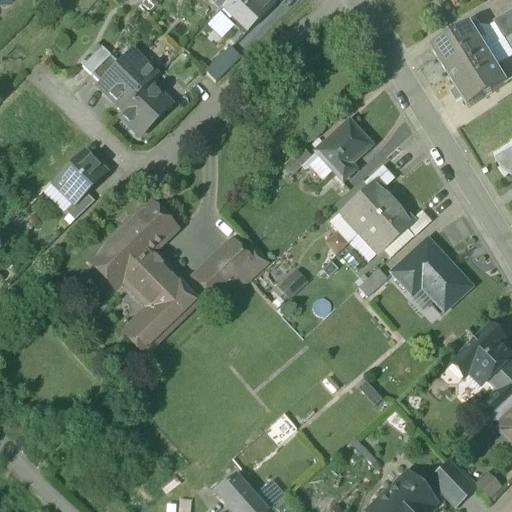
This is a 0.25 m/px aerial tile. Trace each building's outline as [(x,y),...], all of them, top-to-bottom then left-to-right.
[(206,0),(221,15),(222,12),(233,0),(206,0)] [(265,0),(233,0),(222,12),(245,35),(273,7),(265,0)] [(511,11),(492,24),(503,43),(511,37),(511,11)] [(470,26),(429,51),(446,78),(487,53),(470,26)] [(511,37),(503,43),(511,56),(511,37)] [(230,51),(205,75),(215,85),(240,61),(230,51)] [(487,53),(446,78),(466,111),(507,86),(487,53)] [(100,87),(99,89),(107,97),(105,98),(122,114),(148,88),(156,79),(131,55),(119,67),(100,87)] [(109,58),(90,78),(100,87),(119,67),(109,58)] [(122,114),(118,119),(140,141),(170,109),(148,88),(122,114)] [(347,126),(314,156),(341,185),(354,174),(349,168),(369,150),(347,126)] [(301,152),(283,169),(291,178),(310,161),(301,152)] [(83,156),(52,188),(73,208),(74,209),(85,197),(105,177),(83,156)] [(511,156),(502,162),(511,178),(511,156)] [(382,171),(364,187),(369,192),(373,187),(380,194),(392,182),(382,171)] [(369,192),(345,214),(362,234),(392,207),(380,194),(373,187),(369,192)] [(85,197),(74,209),(73,208),(65,216),(74,226),(94,206),(85,197)] [(409,226),(392,207),(362,234),(381,254),(403,233),(410,227),(409,226)] [(196,306),(149,258),(174,233),(149,208),(86,269),(103,286),(112,277),(148,315),(122,340),(141,360),(196,306)] [(420,215),(409,226),(410,227),(403,233),(411,242),(429,225),(420,215)] [(469,291),(426,244),(391,276),(407,293),(416,285),(443,315),(469,291)] [(230,246),(193,282),(212,302),(250,266),(230,246)] [(299,271),(278,288),(289,301),(309,284),(299,271)] [(377,273),(358,291),(366,300),(385,282),(377,273)] [(487,328),(449,365),(463,379),(467,375),(479,387),(486,381),(506,361),(508,359),(496,346),(500,342),(487,328)] [(511,367),(506,361),(486,381),(497,392),(495,393),(505,403),(511,396),(511,367)] [(511,396),(505,403),(488,419),(496,427),(511,411),(511,396)] [(511,411),(496,427),(494,429),(511,447),(511,411)] [(282,416),(272,425),(279,432),(289,424),(282,416)] [(449,465),(429,484),(454,509),(474,490),(449,465)] [(406,476),(370,510),(371,511),(427,511),(434,506),(406,476)] [(486,477),(476,487),(487,499),(498,489),(486,477)] [(262,511),(234,480),(213,498),(224,511),(268,511),(266,509),(262,511)] [(173,481),(159,494),(165,500),(179,488),(173,481)] [(316,484),(306,493),(314,502),(324,493),(316,484)] [(204,486),(193,496),(199,504),(210,493),(204,486)] [(286,487),(270,501),(266,509),(268,511),(269,511),(291,493),(286,487)]
